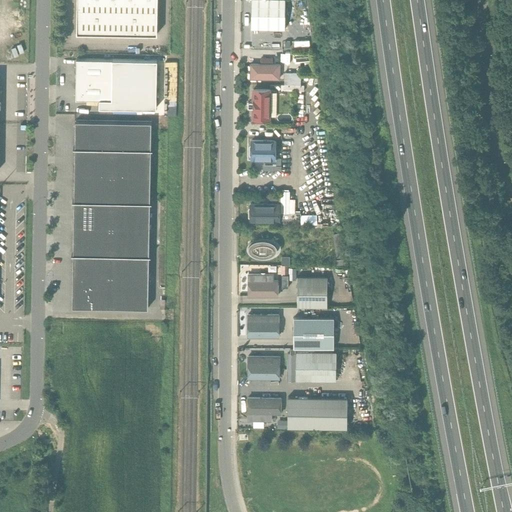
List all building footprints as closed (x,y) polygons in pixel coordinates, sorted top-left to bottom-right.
[(77,0),(77,33),(157,35),(157,0),(77,0)] [(285,30),(285,0),(251,0),(251,29),(285,30)] [(274,63),(274,57),(262,57),(262,62),(251,62),(251,78),(281,78),(281,63),(274,63)] [(100,108),(156,109),(157,60),(76,59),(76,99),(100,100),(100,108)] [(301,84),(301,72),(286,72),(286,84),(301,84)] [(250,103),(250,119),(274,120),(273,89),(257,90),(257,102),(250,103)] [(75,148),(75,154),(75,177),(74,201),(73,201),(72,201),(74,201),(74,225),(73,248),(73,254),(72,254),(73,255),(73,271),(72,307),(83,307),(148,308),(149,273),(149,249),(149,226),(150,203),(150,178),(151,155),(151,122),(76,121),(75,148),(73,148),(75,148)] [(249,141),(249,159),(274,159),(273,141),(249,141)] [(273,171),(281,171),(282,159),(276,159),(276,166),(273,166),(273,171)] [(249,205),(249,221),(276,221),(276,206),(272,206),(272,198),(261,198),(261,206),(249,205)] [(282,236),(254,236),(254,253),(282,254),(282,236)] [(282,265),(290,265),(290,257),(282,257),(282,265)] [(287,278),(296,278),(296,268),(288,268),(288,265),(283,265),(283,285),(287,284),(287,278)] [(274,276),(249,276),(249,297),(274,297),(274,276)] [(297,308),(327,308),(327,278),(297,278),(297,308)] [(274,316),(249,316),(248,338),(280,339),(279,323),(274,323),(274,316)] [(294,349),(334,349),(334,319),(294,319),(294,349)] [(295,355),(295,382),(335,382),(335,354),(295,354),(295,355)] [(247,379),(279,379),(279,362),(247,362),(247,379)] [(283,414),(283,396),(248,396),(248,420),(274,420),(274,414),(283,414)] [(288,397),(288,427),(347,428),(347,398),(288,397)]
